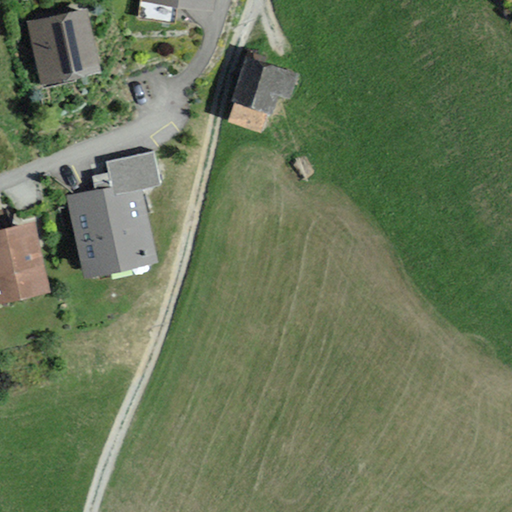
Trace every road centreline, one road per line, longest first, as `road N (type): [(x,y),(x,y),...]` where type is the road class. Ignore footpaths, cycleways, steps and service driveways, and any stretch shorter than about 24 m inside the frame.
road 1 (track): [(92,511),(160,333),(232,58),(255,0)]
road 2 (residential): [(155,115),(0,180)]
